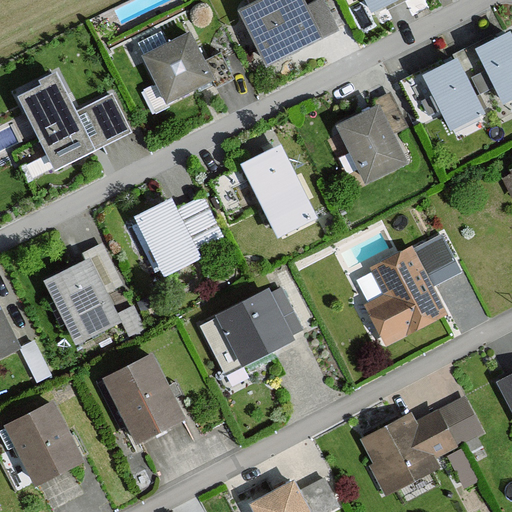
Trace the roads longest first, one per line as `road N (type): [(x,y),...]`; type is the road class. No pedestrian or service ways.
road 1 (residential): [(0,241),(487,0)]
road 2 (residential): [(146,511),(511,320)]
